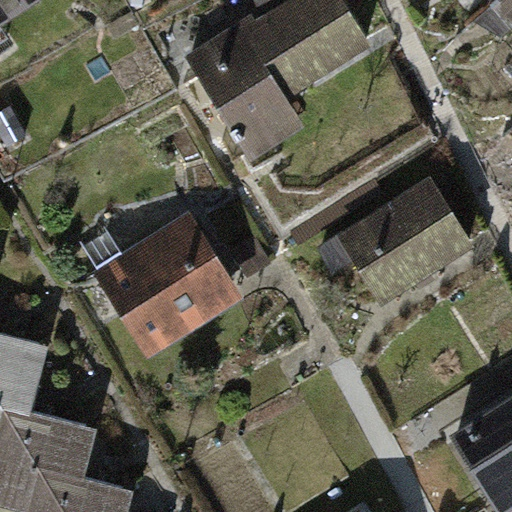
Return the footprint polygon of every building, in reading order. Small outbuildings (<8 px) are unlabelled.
[(376,32),(356,0),(266,0),(188,48),(249,146),(313,107),(297,81),(376,32)] [(511,0),(452,0),(489,64),(511,51),(511,0)] [(479,237),(437,174),(344,234),(385,298),(479,237)] [(200,208),(108,265),(157,343),(248,286),(200,208)] [(0,511),(105,511),(111,486),(58,476),(68,425),(1,412),(15,341),(0,337),(0,511)] [(511,393),(456,431),(510,510),(511,509),(511,393)] [(371,511),(363,498),(339,511),(371,511)]
